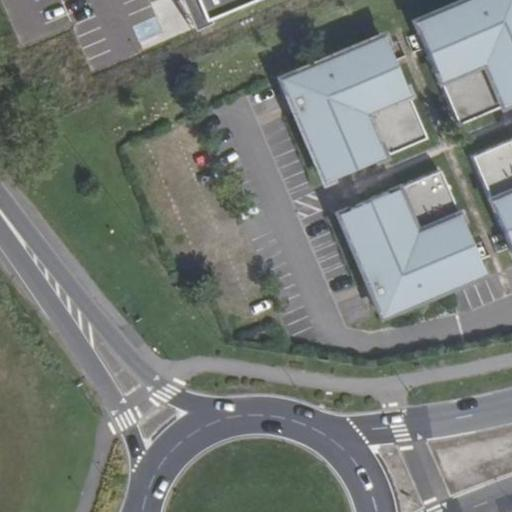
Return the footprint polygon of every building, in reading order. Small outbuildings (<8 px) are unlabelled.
[(191,0),(200,21),(250,0),(191,0)] [(458,131),(511,107),(511,0),(482,0),(414,29),(458,131)] [(323,189),(424,145),(381,43),(279,86),(323,189)] [(511,259),(511,146),(471,163),(511,259)] [(380,323),(481,280),(438,178),(336,221),(380,323)]
